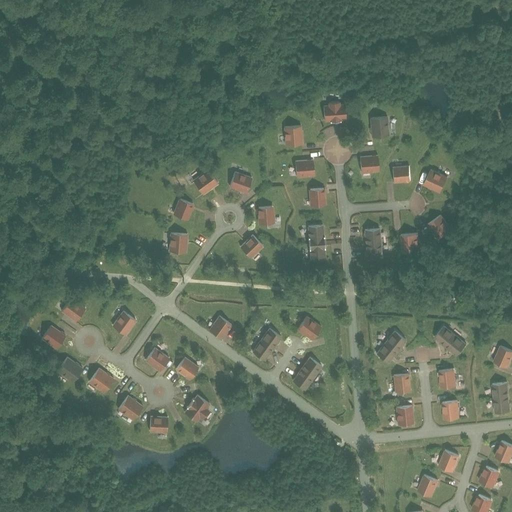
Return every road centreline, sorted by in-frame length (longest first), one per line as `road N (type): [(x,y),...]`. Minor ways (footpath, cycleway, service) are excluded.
road 1 (track): [(129,274),(511,300)]
road 2 (residential): [(360,436),(344,205)]
road 3 (residential): [(0,261),(129,274),(165,301)]
road 4 (residential): [(165,301),(272,379)]
